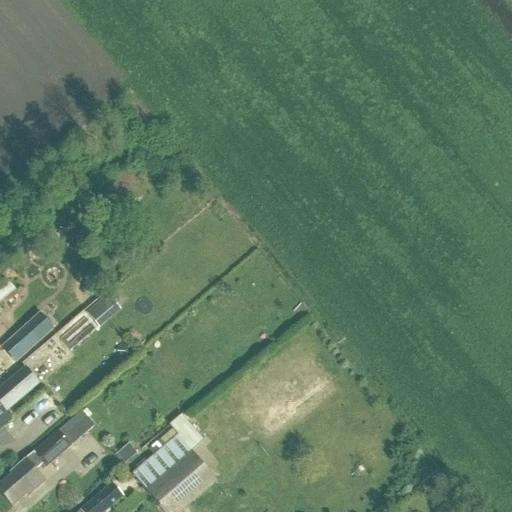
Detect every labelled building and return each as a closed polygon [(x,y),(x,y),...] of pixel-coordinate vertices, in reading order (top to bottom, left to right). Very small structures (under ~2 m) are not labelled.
[(18,296),(10,286),(0,294),(0,307),(1,309),(18,296)] [(81,289),(59,306),(67,316),(89,299),(81,289)] [(123,310),(109,294),(87,313),(101,329),(123,310)] [(40,316),(2,349),(16,364),(53,331),(40,316)] [(0,433),(6,429),(0,422),(0,421),(30,395),(29,393),(41,382),(28,367),(0,391),(0,433)] [(197,446),(209,435),(186,411),(174,422),(197,446)] [(92,427),(81,415),(60,433),(10,474),(12,477),(0,488),(0,493),(14,510),(27,499),(29,499),(47,484),(38,473),(45,467),(47,470),(73,448),(70,445),(92,427)] [(133,476),(163,511),(181,511),(216,483),(179,438),(133,476)] [(139,460),(141,443),(125,442),(124,459),(139,460)] [(114,486),(82,511),(108,511),(125,498),(114,486)]
